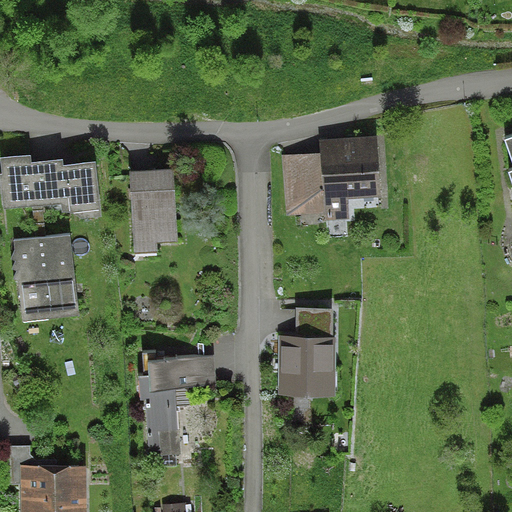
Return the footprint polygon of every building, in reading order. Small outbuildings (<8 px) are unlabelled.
[(511,165),(511,166),(506,169),(511,186),(511,133),(502,137),(511,165)] [(344,215),(342,192),(376,189),(374,147),(319,151),(319,153),(298,155),(300,177),(284,178),(286,214),(304,212),(303,203),(323,201),(323,207),(322,207),(323,217),(344,215)] [(16,204),(62,199),(58,165),(12,170),(16,204)] [(173,239),(169,169),(129,171),(133,241),(173,239)] [(69,305),(62,235),(67,234),(67,233),(11,239),(12,249),(8,258),(13,259),(9,268),(14,269),(11,278),(15,279),(19,311),(69,305)] [(328,340),(281,340),(281,389),(321,389),(321,367),(327,367),(328,340)] [(153,357),(153,350),(140,351),(141,373),(136,373),(138,398),(143,398),(146,453),(176,451),(172,387),(200,385),(198,354),(153,357)] [(304,397),(289,397),(289,419),(290,419),(290,422),(296,422),(296,419),(304,420),(304,397)] [(21,511),(76,511),(76,466),(21,467),(21,511)]
